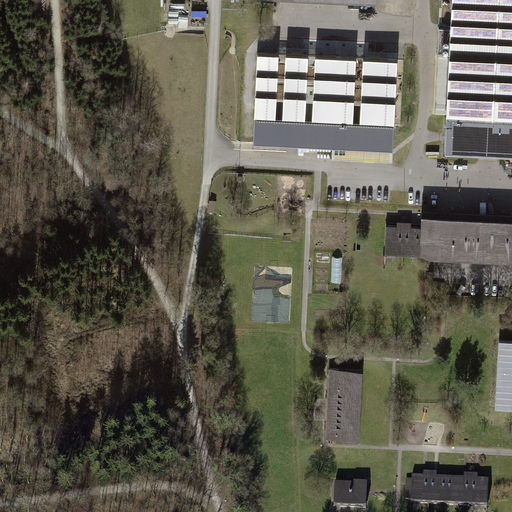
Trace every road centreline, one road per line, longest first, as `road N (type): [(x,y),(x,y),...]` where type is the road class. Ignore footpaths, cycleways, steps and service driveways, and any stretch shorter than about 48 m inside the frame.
road 1 (track): [(218,508),(173,314),(65,148),(57,0)]
road 2 (track): [(0,502),(165,485),(218,508)]
road 3 (track): [(182,342),(208,161)]
